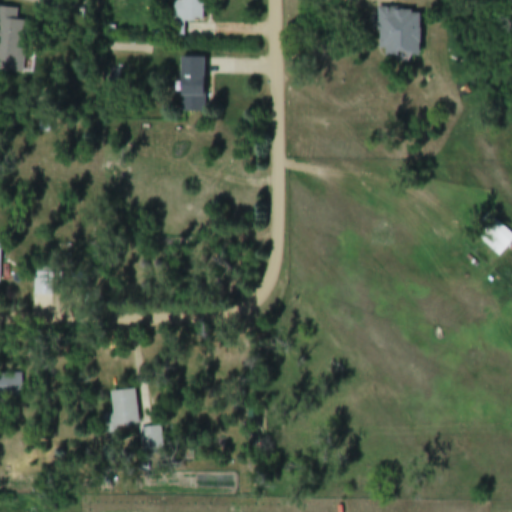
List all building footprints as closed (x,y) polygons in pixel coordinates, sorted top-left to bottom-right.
[(182,0),(182,3),(174,3),(174,24),(165,23),(165,41),(184,42),(184,23),(203,24),(203,0),(182,0)] [(0,72),(23,75),(29,24),(17,22),(18,11),(0,9),(0,72)] [(419,57),(420,13),(378,12),(378,57),(419,57)] [(182,61),(182,115),(205,115),(205,61),(182,61)] [(511,244),(511,237),(490,216),(473,232),(498,258),(511,244)] [(53,295),(54,275),(37,275),(36,294),(53,295)] [(23,376),(0,376),(0,399),(23,400),(23,376)] [(116,392),(117,415),(106,416),(108,430),(143,427),(140,390),(116,392)]
